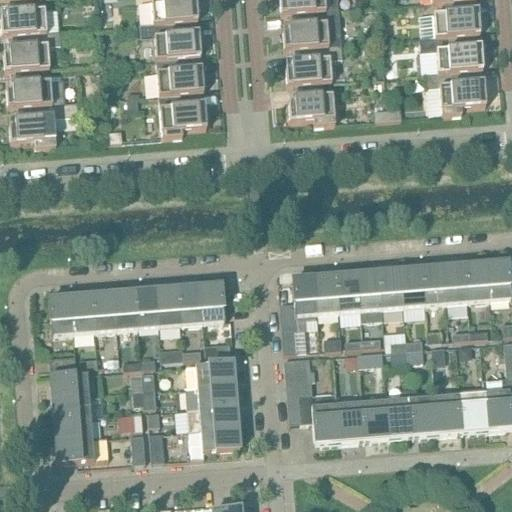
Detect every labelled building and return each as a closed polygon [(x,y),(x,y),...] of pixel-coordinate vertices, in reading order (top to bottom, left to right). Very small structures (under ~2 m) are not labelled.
[(160,0),(161,3),(161,6),(150,7),(152,30),(196,27),(195,8),(189,9),(188,0),(160,0)] [(283,0),(284,1),(278,2),(280,20),(337,15),(336,0),(283,0)] [(31,4),(0,6),(3,6),(5,24),(0,23),(0,36),(0,42),(45,39),(43,15),(32,16),(31,4)] [(418,43),(418,44),(478,40),(477,22),(471,23),(470,5),(475,5),(475,4),(431,8),(431,9),(442,8),(443,19),(432,20),(434,42),(418,43)] [(337,15),(280,20),(280,21),(286,20),(287,37),(281,38),(283,56),(340,51),(337,15)] [(152,30),(138,31),(139,44),(153,42),(154,67),(155,67),(199,63),(198,44),(192,45),(191,36),(191,28),(196,27),(152,30)] [(92,37),(82,38),(83,50),(93,49),(92,37)] [(45,39),(0,42),(1,43),(6,42),(7,59),(2,60),(3,78),(48,74),(46,54),(59,53),(58,38),(45,39)] [(478,40),(418,44),(419,57),(421,79),(423,79),(424,79),(436,78),(437,80),(481,76),(480,58),(474,58),(472,41),(478,41),(478,40)] [(340,51),(283,56),(283,57),(288,56),(290,73),(284,74),(286,92),(291,92),(319,90),(330,89),(328,66),(341,65),(340,51)] [(199,63),(155,67),(155,75),(156,78),(155,78),(157,102),(202,98),(200,80),(195,81),(194,72),(193,64),(199,63)] [(48,74),(3,78),(3,79),(9,78),(10,95),(5,96),(6,115),(12,114),(64,109),(62,86),(38,88),(37,76),(48,75),(48,74)] [(378,75),(371,77),(373,85),(381,82),(378,75)] [(436,78),(424,79),(424,80),(425,94),(427,123),(460,120),(460,115),(484,113),(482,94),(477,94),(475,77),(481,77),(481,76),(437,80),(436,78)] [(292,109),(287,110),(288,128),(313,126),(313,132),(334,131),(331,100),(320,101),(319,90),(291,92),(292,109)] [(202,98),(157,102),(158,114),(161,144),(181,143),(181,137),(205,135),(203,116),(199,117),(198,117),(196,100),(202,99),(202,98)] [(135,106),(126,107),(127,116),(136,116),(135,106)] [(13,131),(8,132),(9,150),(33,149),(34,155),(54,153),(52,124),(65,123),(78,122),(77,108),(64,109),(12,114),(13,131)] [(386,116),(373,117),(374,127),(387,126),(386,116)] [(507,268),(485,270),(488,308),(510,306),(507,268)] [(485,270),(463,272),(467,309),(488,308),(485,270)] [(467,309),(463,272),(442,274),(445,311),(467,309)] [(424,313),(445,311),(442,274),(420,275),(424,313)] [(399,277),(402,315),(424,313),(420,275),(399,277)] [(381,316),(402,315),(399,277),(377,279),(381,316)] [(356,280),(359,318),(360,328),(382,326),(381,316),(377,279),(356,280)] [(334,282),(337,320),(359,318),(356,280),(334,282)] [(334,282),(313,284),(316,322),(337,320),(334,282)] [(295,323),(316,322),(313,284),(291,286),(293,309),(278,310),(282,360),(295,359),(293,334),(296,333),(295,323)] [(220,291),(198,293),(201,331),(223,329),(220,291)] [(179,332),(201,331),(198,293),(176,295),(179,332)] [(158,334),(179,332),(176,295),(155,297),(158,334)] [(158,334),(155,297),(133,298),(136,336),(158,334)] [(115,338),(136,336),(133,298),(112,300),(115,338)] [(115,338),(112,300),(90,302),(93,339),(115,338)] [(72,341),(93,339),(90,302),(69,303),(72,341)] [(50,343),(72,341),(69,303),(47,305),(50,343)] [(511,329),(500,330),(501,343),(511,342),(511,329)] [(486,336),(469,338),(469,346),(487,344),(486,336)] [(440,338),(426,339),(427,349),(441,348),(440,338)] [(451,339),(451,347),(469,346),(469,338),(451,339)] [(323,357),(340,356),(339,344),(322,345),(323,357)] [(378,344),(361,346),(362,354),(379,353),(378,344)] [(343,347),(344,355),(362,354),(361,346),(343,347)] [(405,348),(405,357),(421,355),(420,346),(405,348)] [(389,349),(389,352),(389,358),(405,357),(405,348),(389,349)] [(511,348),(502,349),(503,356),(503,361),(511,360),(511,348)] [(228,350),(203,352),(204,365),(229,362),(228,350)] [(469,352),(457,352),(458,364),(465,363),(470,359),(469,352)] [(181,354),(160,356),(161,368),(169,367),(181,366),(183,366),(182,358),(182,354),(181,354)] [(429,355),(430,363),(443,362),(442,354),(429,355)] [(405,357),(406,369),(422,367),(421,355),(405,357)] [(199,357),(182,358),(183,366),(200,365),(199,357)] [(405,357),(389,358),(390,370),(406,369),(405,357)] [(373,372),(372,359),(356,361),(357,374),(373,372)] [(511,360),(503,361),(504,366),(504,374),(511,373),(511,360)] [(49,377),(75,375),(74,362),(48,364),(49,377)] [(356,373),(355,362),(344,363),(344,369),(349,374),(356,373)] [(107,364),(107,372),(117,371),(117,363),(107,364)] [(309,377),(308,364),(283,366),(284,379),(309,377)] [(79,375),(96,373),(96,365),(78,366),(79,375)] [(139,367),(140,375),(154,374),(153,365),(139,367)] [(140,376),(140,375),(139,367),(121,369),(122,377),(140,376)] [(233,391),(231,368),(185,372),(187,394),(233,391)] [(309,377),(284,379),(285,391),(310,389),(309,377)] [(152,379),(140,380),(140,383),(141,398),(153,397),(152,379)] [(49,383),(50,405),(88,402),(86,380),(49,383)] [(130,384),(132,399),(141,398),(140,383),(130,384)] [(511,385),(505,386),(482,388),(482,399),(486,438),(511,436),(509,411),(511,410),(511,385)] [(311,402),(310,389),(285,391),(286,404),(298,403),(311,402)] [(233,391),(187,394),(184,394),(185,416),(235,412),(233,391)] [(414,396),(408,397),(409,405),(412,444),(437,442),(433,403),(418,404),(418,401),(414,396)] [(141,398),(142,410),(143,415),(155,414),(153,397),(141,398)] [(397,406),(384,407),(388,446),(412,444),(409,405),(408,397),(402,397),(400,403),(400,405),(397,406)] [(142,410),(141,398),(132,399),(132,411),(142,410)] [(482,399),(458,401),(461,440),(486,438),(482,399)] [(311,402),(298,403),(300,430),(312,429),(313,452),(339,450),(335,411),(334,400),(311,402)] [(458,401),(433,403),(437,442),(461,440),(458,401)] [(50,405),(52,427),(90,424),(88,402),(50,405)] [(288,432),(288,431),(300,430),(298,403),(286,404),(288,432)] [(384,407),(360,409),(363,448),(388,446),(384,407)] [(360,409),(335,411),(339,450),(363,448),(360,409)] [(187,438),(190,437),(237,434),(235,412),(185,416),(187,438)] [(157,418),(146,419),(147,433),(158,432),(157,418)] [(133,438),(142,437),(140,420),(132,420),(133,438)] [(92,445),(90,424),(52,427),(54,448),(92,445)] [(190,437),(187,438),(189,466),(203,465),(202,458),(238,456),(237,434),(190,437)] [(163,468),(161,440),(148,441),(150,469),(163,468)] [(144,469),(142,441),(129,442),(131,470),(144,469)] [(54,448),(56,470),(107,466),(106,444),(92,445),(54,448)]
